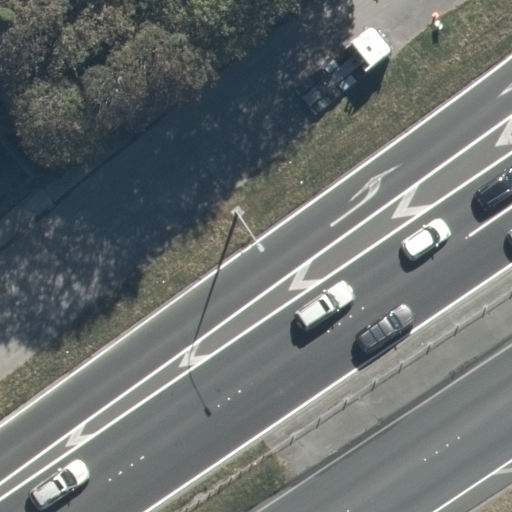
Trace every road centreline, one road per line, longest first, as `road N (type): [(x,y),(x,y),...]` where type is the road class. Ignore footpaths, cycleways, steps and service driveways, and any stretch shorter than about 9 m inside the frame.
road 1 (trunk): [(0,446),(511,78)]
road 2 (trunk): [(48,511),(511,205)]
road 3 (residential): [(0,325),(410,0)]
road 4 (trunk): [(511,398),(341,511)]
